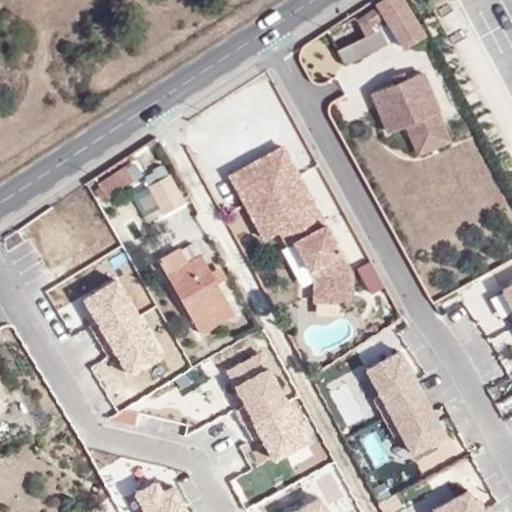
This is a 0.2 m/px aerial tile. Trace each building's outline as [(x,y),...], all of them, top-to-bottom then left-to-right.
[(376,0),(375,1),(377,5),(364,13),(370,22),(384,16),(403,46),(423,33),(403,0),(376,0)] [(373,28),(370,22),(364,13),(355,18),(362,34),(336,47),(342,58),(387,36),(381,25),(373,28)] [(443,123),(421,72),(370,94),(386,132),(404,125),(409,137),(443,123)] [(450,140),(443,123),(409,137),(417,155),(450,140)] [(228,175),(262,238),(275,231),(284,247),(297,239),(313,268),(308,271),(314,282),(314,301),(350,302),(351,271),(341,251),(342,250),(326,219),(324,220),(284,145),(228,175)] [(123,183),(131,177),(125,169),(99,185),(106,196),(124,185),(123,183)] [(163,213),(182,201),(167,174),(147,185),(163,213)] [(199,253),(193,244),(180,252),(185,261),(199,253)] [(199,253),(185,261),(180,252),(177,247),(158,257),(199,331),(232,313),(215,283),(209,272),(199,253)] [(221,279),(215,269),(209,272),(215,283),(221,279)] [(117,281),(84,301),(129,376),(162,356),(117,281)] [(511,287),(503,292),(511,308),(511,287)] [(401,351),(365,369),(410,457),(446,438),(401,351)] [(261,354),(227,372),(274,462),(309,444),(261,354)] [(158,484),(138,494),(147,511),(191,511),(176,484),(161,491),(158,484)] [(481,511),(470,491),(431,511),(481,511)] [(324,511),(318,500),(295,511),(324,511)]
